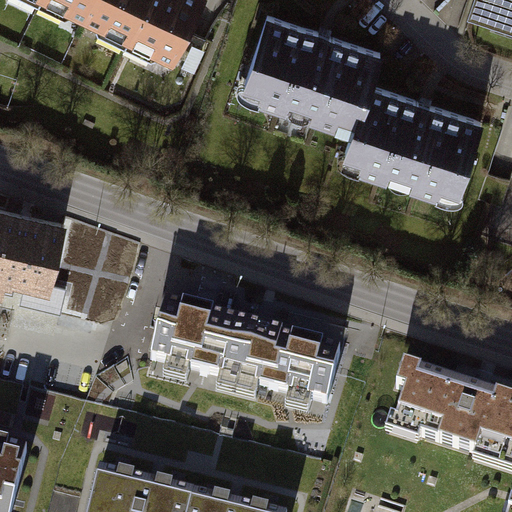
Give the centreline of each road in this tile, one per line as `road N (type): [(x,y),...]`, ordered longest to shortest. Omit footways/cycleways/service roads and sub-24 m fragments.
road 1 (tertiary): [(511,336),(0,161)]
road 2 (residential): [(403,0),(459,52),(511,76)]
